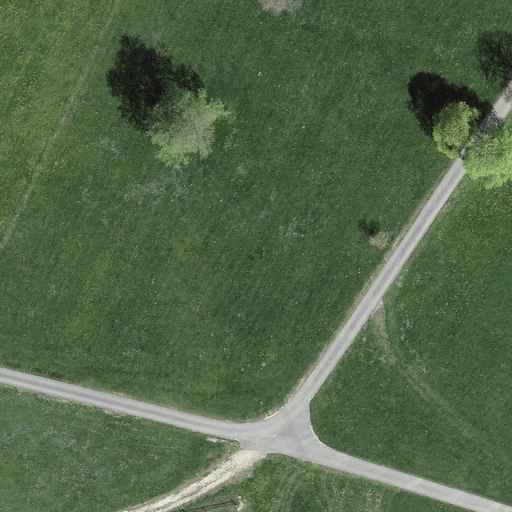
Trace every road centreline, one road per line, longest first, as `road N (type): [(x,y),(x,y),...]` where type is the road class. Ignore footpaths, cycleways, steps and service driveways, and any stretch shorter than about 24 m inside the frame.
road 1 (unclassified): [(511,98),(281,438)]
road 2 (residential): [(281,438),(491,511)]
